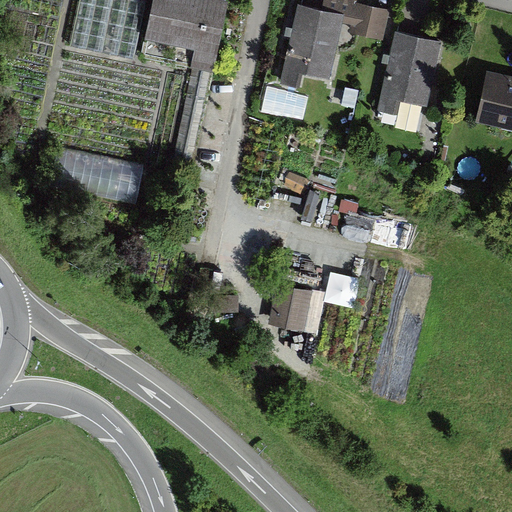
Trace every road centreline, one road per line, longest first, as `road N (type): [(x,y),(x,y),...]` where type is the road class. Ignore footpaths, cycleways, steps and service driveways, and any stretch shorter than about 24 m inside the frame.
road 1 (motorway): [(290,511),(150,387),(12,297)]
road 2 (motorway): [(0,398),(64,398),(101,417),(140,461),(160,511)]
